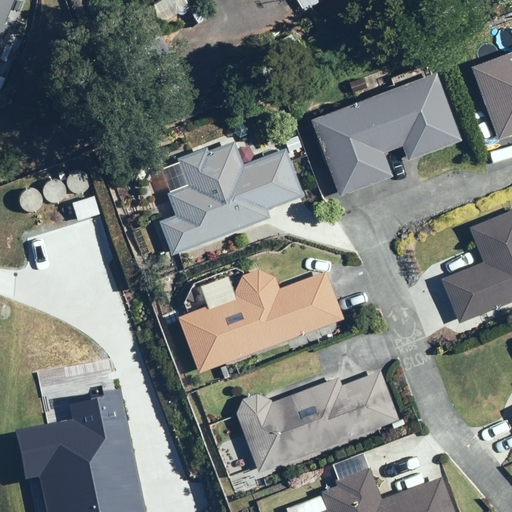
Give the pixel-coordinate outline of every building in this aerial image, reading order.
[(0,0),(0,44),(16,0),(0,0)] [(297,0),(306,12),(324,0),(297,0)] [(194,4),(188,8),(199,23),(212,14),(205,5),(198,10),(194,4)] [(511,53),(477,65),(502,139),(511,135),(511,53)] [(396,177),(387,152),(406,145),(412,161),(467,140),(442,71),(314,118),(343,196),(396,177)] [(207,146),(178,157),(182,168),(165,175),(172,192),(168,193),(177,215),(161,221),(174,254),(271,217),(268,210),(305,196),(287,148),(244,164),(235,140),(209,150),(207,146)] [(485,262),(442,279),(460,323),(511,301),(511,210),(471,227),(485,262)] [(202,288),(209,306),(178,318),(200,374),(344,319),(326,271),(280,288),(276,276),(259,269),(243,275),(235,291),(230,277),(202,288)] [(221,368),(226,379),(230,377),(226,366),(221,368)] [(242,400),(237,411),(260,473),(392,423),(394,429),(405,424),(403,418),(399,419),(381,371),(341,386),(338,378),(272,403),(270,398),(257,394),(242,400)] [(287,511),(457,511),(444,477),(383,500),(371,467),(336,480),(338,486),(323,492),(324,494),(286,508),(287,511)]
